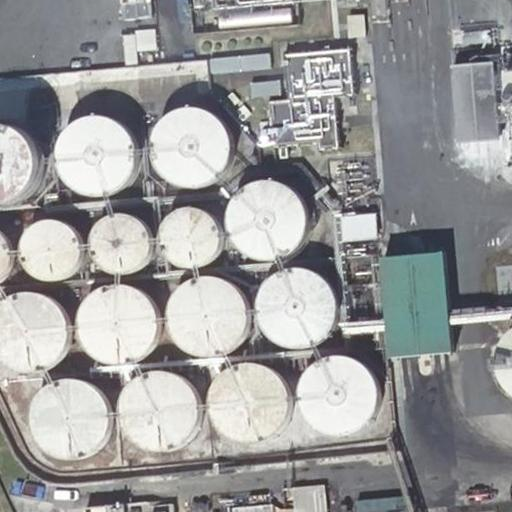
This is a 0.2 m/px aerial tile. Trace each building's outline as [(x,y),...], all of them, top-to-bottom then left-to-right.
[(265,93),(244,94),(247,144),(290,142),(290,150),(314,148),(311,98),(337,97),(334,49),(263,53),(265,93)] [(452,65),(458,141),(501,138),(496,62),(452,65)] [(236,159),(236,145),(232,132),(223,121),(211,113),(198,109),(184,110),(171,116),(161,125),(154,137),(151,151),(153,164),(159,177),(169,186),(182,193),(196,194),(210,191),(222,184),(231,173),(236,159)] [(115,121),(102,118),(88,119),(76,124),(65,134),(59,147),(57,161),(60,175),(67,188),(79,197),(92,202),(107,201),(120,196),(131,188),(138,176),(141,163),(140,150),(135,138),(126,128),(115,121)] [(23,127),(10,124),(0,125),(0,207),(1,208),(15,208),(29,203),(39,194),(47,183),(50,170),(49,157),(44,144),(35,134),(23,127)] [(294,261),(306,253),(314,242),(319,229),(319,216),(315,202),(306,191),(294,182),(280,179),(266,180),(252,186),(242,196),(235,209),(233,223),(236,238),(244,249),(254,258),(267,263),(281,264),(294,261)] [(174,259),(179,265),(184,268),(189,271),(195,272),(201,273),(207,272),(213,270),(218,267),(223,263),(226,258),(229,252),(230,246),(230,240),(229,234),(226,227),(221,221),(215,216),(207,213),(199,212),(191,213),(184,216),(178,221),(173,228),(170,235),(169,243),(170,251),(174,259)] [(381,214),(346,214),(346,239),(380,239),(381,214)] [(106,228),(103,235),(101,241),(101,248),(102,254),(104,261),(108,266),(113,270),(118,274),(125,276),(131,277),(138,276),(144,274),(150,270),(154,266),(159,260),(161,252),(162,245),(160,238),(157,231),(153,225),(147,220),(140,217),(132,216),(125,216),(118,219),(111,223),(106,228)] [(33,265),(38,271),(42,275),(48,278),(53,280),(60,281),(66,280),(71,278),(77,276),(82,272),(85,267),(88,262),(90,256),(91,250),(90,244),(88,238),(84,232),(80,227),(74,223),(67,220),(60,220),(53,220),(46,223),(40,227),(35,232),(32,238),(30,245),(29,252),(31,259),(33,265)] [(0,283),(1,283),(7,281),(13,277),(18,271),(21,263),(23,255),(22,247),(19,239),(15,233),(8,228),(1,225),(0,224),(0,283)] [(456,354),(447,253),(382,259),(391,360),(456,354)] [(301,355),(314,353),(326,346),(336,336),(341,323),(342,309),(338,296),(330,285),(319,277),(306,273),(293,273),(280,278),(270,286),(262,298),(259,311),(260,324),(266,337),(275,347),(287,353),(301,355)] [(193,285),(184,294),(182,296),(177,305),(174,315),(174,325),(175,330),(177,335),(182,344),(185,348),(188,352),(194,355),(197,357),(207,360),(217,361),(227,360),(232,358),(241,353),(248,345),(251,341),(255,331),(256,321),(255,311),(253,306),(251,301),(245,293),(237,286),(233,283),(223,280),(212,280),(203,281),(193,285)] [(125,367),(135,364),(140,363),(144,360),(152,354),(158,346),(162,336),(163,331),(163,321),(162,316),(158,306),(156,302),(149,294),(145,291),(136,287),(125,285),(115,285),(106,288),(97,294),(90,301),(84,310),(82,320),(82,325),(82,330),(84,341),(86,345),(92,354),(96,357),(105,363),(110,364),(120,367),(125,367)] [(57,295),(50,292),(42,290),(34,289),(27,290),(19,293),(12,297),(6,302),(1,308),(0,310),(0,350),(1,352),(6,358),(11,363),(18,367),(26,370),(34,371),(42,371),(50,369),(58,365),(64,360),(70,353),(74,346),(76,338),(77,330),(76,322),(73,314),(69,307),(64,300),(57,295)] [(511,334),(506,339),(500,352),(498,367),(501,381),(508,393),(511,395),(511,334)] [(354,442),(367,435),(376,426),(382,414),(384,401),(382,387),(375,375),(364,365),(350,360),(336,359),(322,363),(311,372),(303,384),(299,398),(301,413),(307,425),(316,435),(328,441),(341,443),(354,442)] [(246,371),(238,372),(231,375),(225,379),(220,385),(215,391),(212,398),(210,405),(210,413),(211,421),(214,428),(218,434),(223,440),(229,445),(235,448),(243,450),(250,451),(258,451),(266,448),(273,444),(279,439),(285,433),(288,425),(291,417),(291,409),(290,401),(287,393),(283,386),(277,380),(270,376),(263,372),(255,371),(246,371)] [(202,431),(205,423),(205,414),(204,406),(202,399),(197,391),(192,385),(185,381),(178,377),(170,375),(161,375),(153,377),(146,380),(139,384),(133,390),(129,397),(126,405),(124,413),(125,422),(127,430),(131,438),(137,445),(144,450),(151,454),(160,455),(169,456),(177,454),(185,450),(192,445),(198,439),(202,431)] [(46,390),(41,396),(37,403),(34,411),(33,418),(33,426),(35,434),(39,441),(43,447),(49,453),(56,457),(63,459),(71,461),(79,460),(87,458),(94,455),(100,450),(106,444),(110,438),(113,430),(114,422),(113,414),(112,407),(108,399),(103,393),(97,388),(91,384),(83,381),(75,380),(67,380),(59,382),(52,386),(46,390)] [(295,487),(297,511),(331,511),(328,484),(295,487)]
